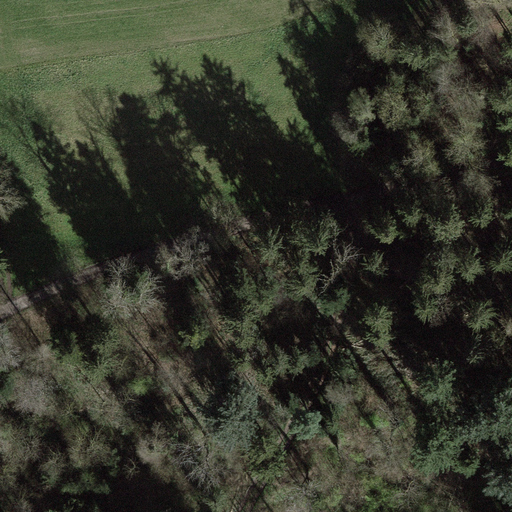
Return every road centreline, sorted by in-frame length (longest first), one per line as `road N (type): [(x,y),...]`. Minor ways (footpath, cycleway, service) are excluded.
road 1 (track): [(0,312),(349,203),(511,164)]
road 2 (track): [(349,203),(263,511)]
